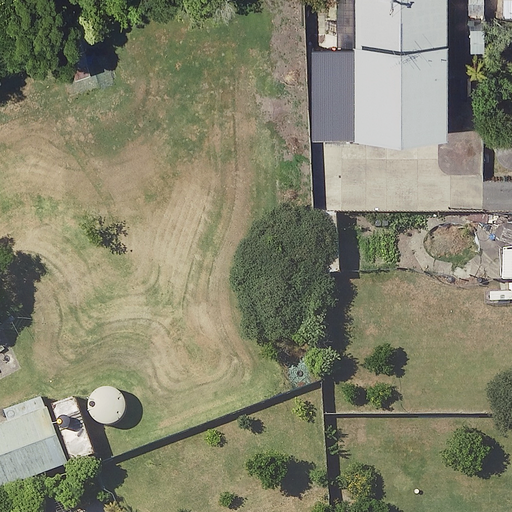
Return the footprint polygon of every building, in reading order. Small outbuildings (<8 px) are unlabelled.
[(334,0),(333,41),(355,42),(353,125),(445,127),(447,0),(334,0)] [(485,0),(464,0),(463,48),(484,48),(485,0)] [(500,160),(511,160),(511,121),(500,122),(500,160)] [(343,280),(342,215),(309,216),(310,281),(343,280)] [(0,329),(0,382),(18,375),(0,329)] [(125,393),(90,392),(90,424),(124,425),(125,393)] [(77,396),(51,404),(71,467),(97,460),(77,396)] [(0,491),(64,469),(44,411),(39,397),(6,409),(10,422),(0,425),(0,491)] [(109,511),(108,502),(74,506),(74,511),(109,511)]
